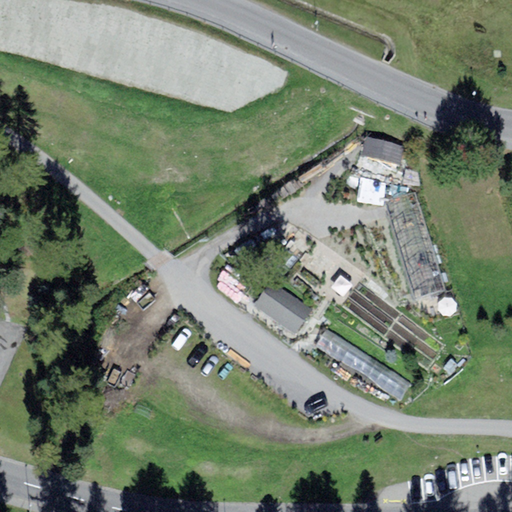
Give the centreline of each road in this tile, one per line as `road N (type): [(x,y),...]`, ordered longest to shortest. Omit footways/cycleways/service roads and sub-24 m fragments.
road 1 (residential): [(511,125),(441,106),(205,0)]
road 2 (tertiary): [(141,511),(0,475)]
